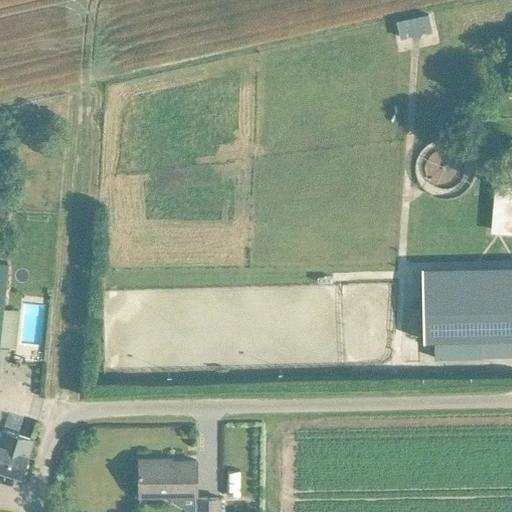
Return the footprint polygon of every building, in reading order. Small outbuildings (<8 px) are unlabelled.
[(401,37),(432,30),(428,14),(398,20),(401,37)] [(425,49),(457,62),(465,43),(445,35),(447,30),(435,25),(425,49)] [(511,183),(495,182),(491,231),(511,232),(511,183)] [(511,276),(422,279),(423,320),(423,340),(511,337),(511,276)] [(403,320),(402,341),(415,341),(416,320),(403,320)] [(0,437),(0,468),(22,475),(33,438),(3,429),(0,437)] [(139,491),(159,491),(197,490),(197,460),(141,461),(141,458),(139,458),(139,491)] [(224,482),(224,507),(244,506),(244,482),(224,482)] [(196,497),(196,511),(220,511),(220,497),(196,497)]
